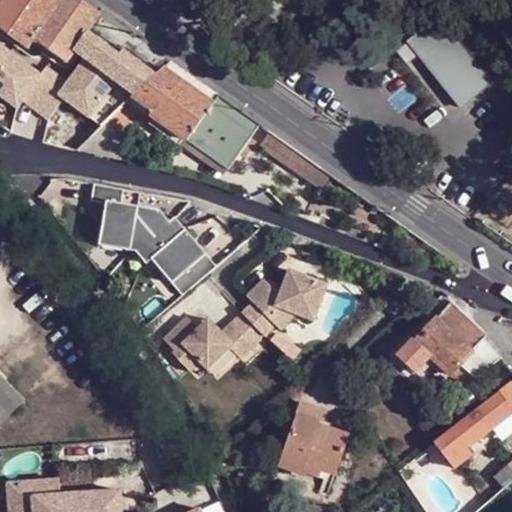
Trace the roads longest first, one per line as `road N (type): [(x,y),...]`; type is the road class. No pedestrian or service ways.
road 1 (residential): [(0,148),(193,188),(486,296),(511,282)]
road 2 (tertiary): [(123,0),(511,278)]
